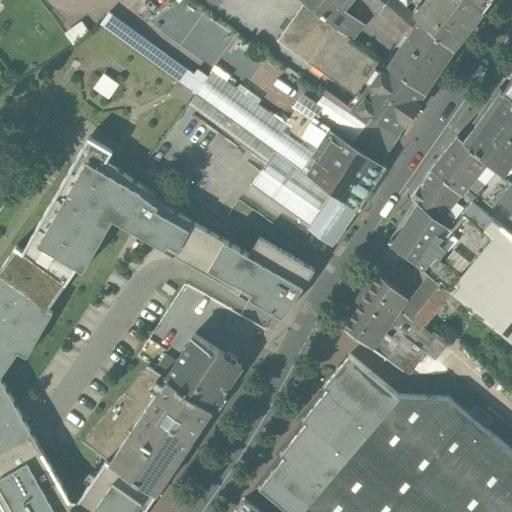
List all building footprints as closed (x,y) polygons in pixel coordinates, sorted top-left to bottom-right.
[(352,34),(308,0),(304,0),(275,38),(351,92),(358,98),(387,62),(352,34)] [(308,0),(352,34),(362,21),(342,5),(345,0),(308,0)] [(398,0),(371,0),(408,36),(420,19),(398,0)] [(398,0),(420,19),(430,28),(430,29),(453,49),(485,12),(472,0),(398,0)] [(430,28),(420,19),(408,36),(390,64),(425,91),(453,49),(430,29),(430,28)] [(390,64),(387,62),(358,98),(348,111),(365,123),(369,118),(397,134),(398,134),(419,104),(417,103),(425,91),(390,64)] [(110,98),(123,83),(107,70),(95,86),(110,98)] [(511,76),(501,90),(511,98),(511,76)] [(511,98),(501,90),(464,141),(464,142),(503,173),(511,160),(511,98)] [(397,134),(369,118),(365,123),(348,111),(328,97),(313,119),(379,162),(397,134)] [(379,162),(313,119),(303,135),(320,146),(315,154),(319,157),(307,175),(343,200),(352,188),(356,191),(360,186),(367,190),(384,166),(379,162)] [(143,511),(157,493),(111,462),(106,460),(78,500),(70,499),(0,377),(79,267),(84,270),(114,218),(166,248),(169,244),(186,253),(183,259),(232,286),(234,281),(252,291),(249,297),(283,316),(315,269),(264,240),(255,257),(161,203),(162,199),(116,167),(117,164),(108,159),(113,151),(89,136),(23,251),(16,246),(0,269),(0,501),(6,511),(143,511)] [(464,141),(458,136),(431,169),(460,193),(472,203),(480,194),(477,192),(484,183),(499,196),(498,198),(511,209),(511,181),(503,173),(464,142),(464,141)] [(2,167),(0,169),(0,208),(20,180),(2,167)] [(307,175),(296,167),(272,200),(313,228),(315,226),(332,237),(353,207),(307,175)] [(460,193),(431,169),(420,186),(419,185),(411,197),(419,203),(419,202),(419,203),(440,218),(460,193)] [(511,209),(498,198),(484,213),(491,219),(501,227),(511,212),(511,209)] [(419,203),(419,202),(419,203),(391,244),(411,257),(431,276),(450,292),(463,302),(474,311),(511,265),(511,235),(501,227),(491,219),(484,228),(465,212),(452,227),(440,218),(419,203)] [(484,213),(472,203),(465,212),(484,228),(491,219),(484,213)] [(511,212),(501,227),(511,235),(511,212)] [(511,265),(474,311),(503,332),(502,333),(511,342),(511,265)] [(408,298),(375,271),(349,310),(351,319),(345,328),(374,348),(391,324),(389,322),(408,298)] [(431,276),(403,310),(433,335),(437,329),(426,320),(445,298),(457,308),(463,302),(450,292),(431,276)] [(225,355),(195,335),(177,362),(165,355),(155,370),(213,409),(242,366),(225,355)] [(146,346),(140,355),(156,366),(162,357),(146,346)] [(511,511),(511,448),(446,394),(398,393),(351,354),(342,364),(326,385),(329,388),(304,418),(307,421),(281,452),(285,455),(259,486),(290,511),(511,511)] [(213,409),(148,366),(124,393),(193,438),(213,409)] [(124,393),(82,442),(106,460),(111,462),(157,493),(193,438),(124,393)] [(256,511),(244,503),(237,511),(256,511)]
